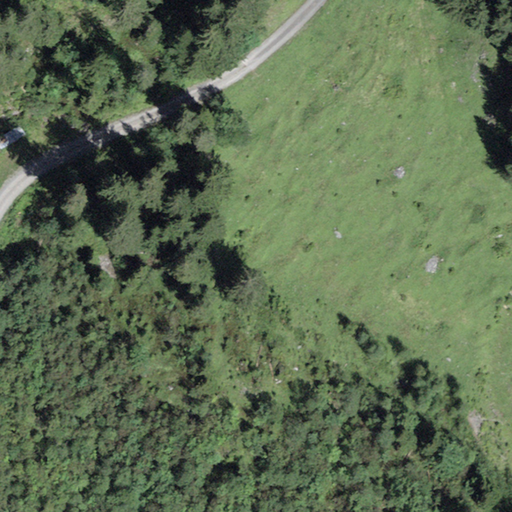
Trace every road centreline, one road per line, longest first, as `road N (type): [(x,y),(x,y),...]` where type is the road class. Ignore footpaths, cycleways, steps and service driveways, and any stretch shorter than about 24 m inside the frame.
road 1 (track): [(318,0),(214,99),(82,142),(11,187),(0,210)]
road 2 (track): [(511,322),(495,395),(511,443)]
